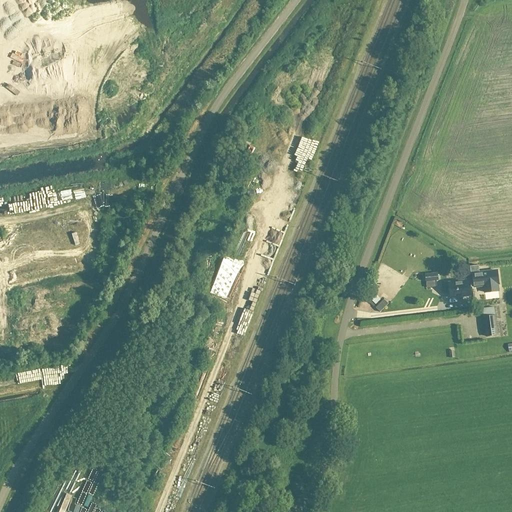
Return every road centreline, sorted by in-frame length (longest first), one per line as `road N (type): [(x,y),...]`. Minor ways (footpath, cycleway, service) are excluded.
road 1 (unclassified): [(301,511),(326,467),(345,318),(464,0)]
road 2 (unclassified): [(79,372),(127,295),(210,114),(296,0)]
road 3 (track): [(274,218),(179,458),(166,511)]
road 4 (unclassified): [(0,502),(79,372)]
